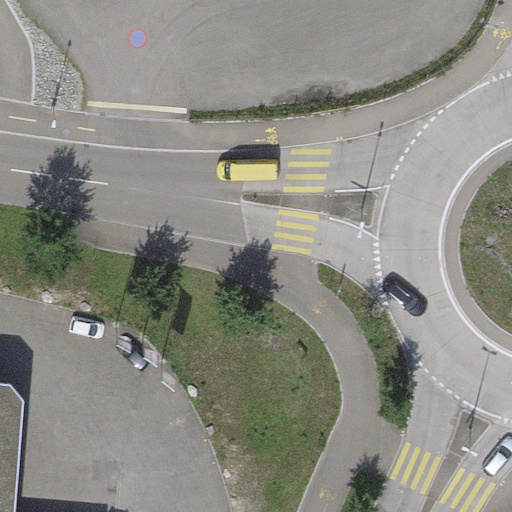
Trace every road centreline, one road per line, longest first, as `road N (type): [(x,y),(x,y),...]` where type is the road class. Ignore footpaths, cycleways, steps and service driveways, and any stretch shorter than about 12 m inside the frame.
road 1 (unclassified): [(412,220),(0,169)]
road 2 (primary): [(412,220),(408,271),(423,321),(453,363),(495,392)]
road 3 (primary): [(511,113),(472,131),(433,170),(412,220)]
road 4 (residential): [(431,511),(495,392)]
